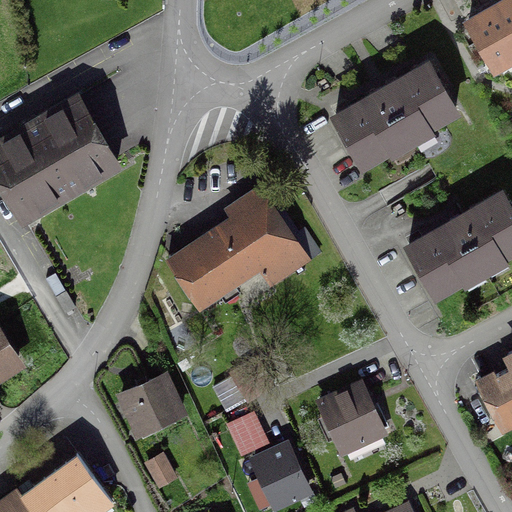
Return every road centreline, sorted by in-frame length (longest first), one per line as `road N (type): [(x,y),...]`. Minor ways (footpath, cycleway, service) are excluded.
road 1 (residential): [(0,442),(86,363),(121,310),(147,230),(172,87)]
road 2 (residential): [(418,369),(285,134),(247,88)]
road 3 (residential): [(400,0),(247,88)]
road 4 (residential): [(495,511),(418,369)]
